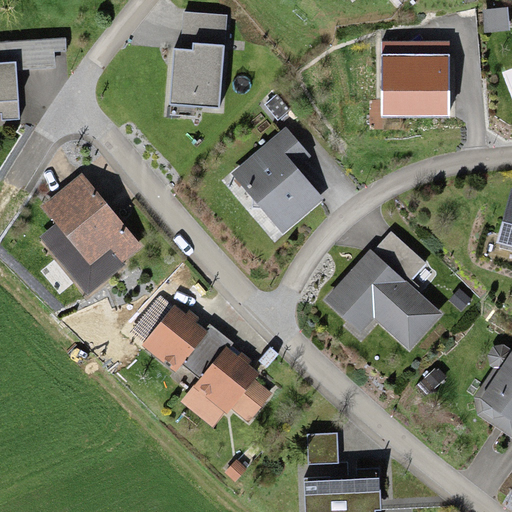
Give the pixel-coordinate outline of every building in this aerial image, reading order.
[(225,46),(227,15),(182,12),(180,49),(192,50),(192,43),(225,46)] [(50,39),(0,41),(0,70),(51,68),(50,39)] [(65,52),(65,39),(51,39),(51,53),(65,52)] [(449,41),(381,41),(381,118),(449,118),(449,41)] [(225,46),(192,43),(192,50),(180,49),(173,49),(168,106),(219,110),(225,46)] [(17,62),(0,63),(0,120),(20,119),(17,62)] [(276,95),(264,104),(277,121),(289,111),(276,95)] [(311,156),(286,126),(230,173),(283,234),(324,199),(297,168),(311,156)] [(82,172),(41,206),(56,224),(40,237),(87,296),(124,266),(121,263),(142,246),(82,172)] [(511,188),(511,189),(496,243),(511,247),(511,188)] [(427,263),(391,231),(372,251),(417,290),(420,287),(412,280),(427,263)] [(370,249),(323,299),(346,323),(344,326),(360,342),(377,323),(409,352),(444,313),(372,251),(370,249)] [(471,299),(459,288),(448,300),(461,311),(471,299)] [(175,305),(142,345),(176,372),(209,332),(175,305)] [(233,342),(209,323),(178,361),(201,380),(233,342)] [(237,355),(226,346),(180,401),(212,428),(225,413),(227,414),(231,409),(248,422),(273,393),(255,379),(259,374),(248,365),(252,360),(241,351),(237,355)] [(511,354),(483,400),(475,414),(511,437),(511,354)] [(430,392),(446,377),(438,368),(437,370),(435,368),(420,383),(430,392)] [(307,435),(308,465),(338,464),(336,433),(307,435)] [(235,460),(225,471),(235,480),(245,470),(235,460)] [(379,479),(304,482),(304,511),(373,511),(374,510),(380,510),(379,479)]
